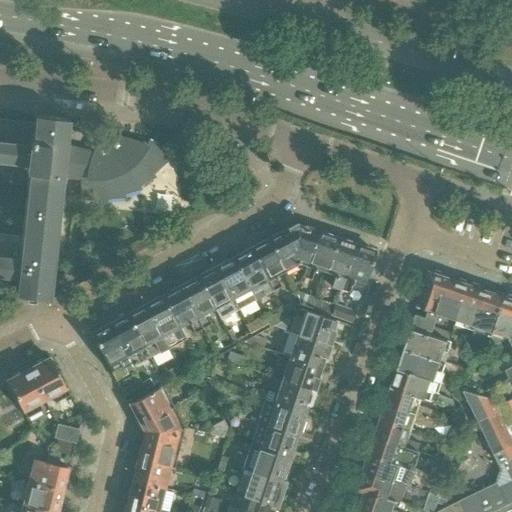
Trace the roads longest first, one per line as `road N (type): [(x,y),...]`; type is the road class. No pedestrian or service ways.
road 1 (primary): [(0,15),(167,43),(511,161)]
road 2 (residential): [(314,511),(425,182),(304,143)]
road 3 (residential): [(304,143),(281,196),(57,324)]
road 4 (residential): [(0,82),(125,95),(304,143)]
road 5 (primary): [(511,85),(222,0)]
road 6 (residential): [(57,324),(113,428),(95,511)]
